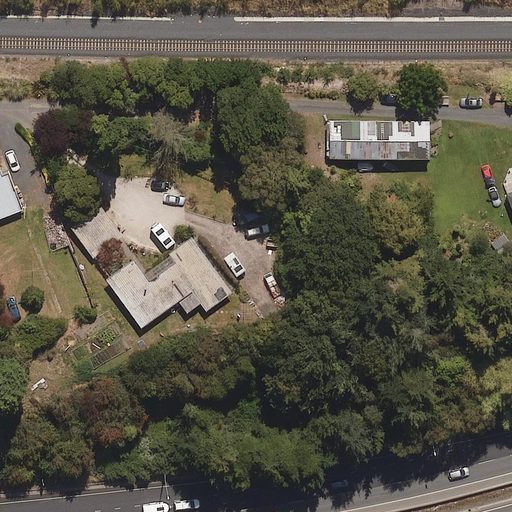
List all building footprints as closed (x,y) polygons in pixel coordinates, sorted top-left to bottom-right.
[(431,122),(324,120),(324,159),(430,161),(431,122)] [(0,169),(0,167),(0,212),(21,204),(7,167),(0,169)] [(94,262),(126,240),(105,210),(73,231),(94,262)] [(53,252),(69,246),(61,226),(45,233),(53,252)] [(212,266),(193,240),(171,256),(164,261),(165,262),(146,276),(135,261),(108,281),(143,328),(179,302),(188,314),(202,304),(208,313),(233,295),(212,266)] [(269,318),(278,312),(265,292),(256,298),(269,318)]
